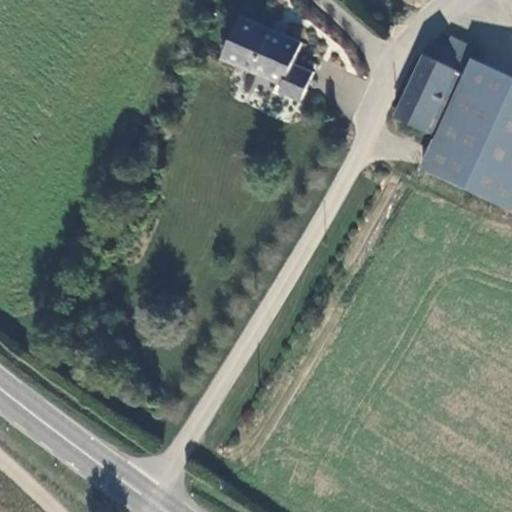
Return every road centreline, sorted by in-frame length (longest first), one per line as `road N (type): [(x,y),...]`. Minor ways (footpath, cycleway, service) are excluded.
road 1 (unclassified): [(145,498),(349,164),(417,30),(472,0)]
road 2 (secondary): [(0,386),(145,498)]
